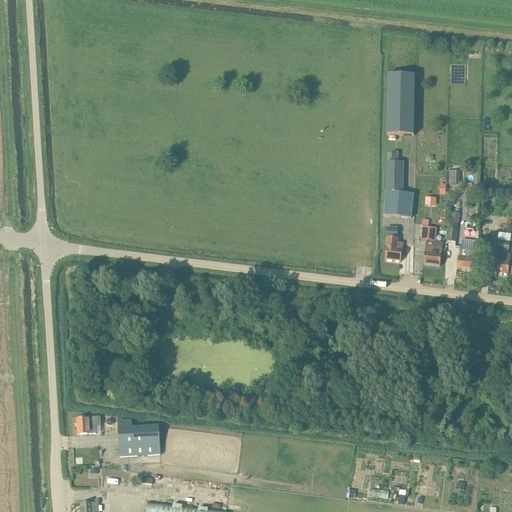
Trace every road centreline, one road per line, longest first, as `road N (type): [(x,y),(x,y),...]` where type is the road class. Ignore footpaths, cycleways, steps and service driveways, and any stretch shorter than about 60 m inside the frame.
road 1 (unclassified): [(43,244),(511,301)]
road 2 (unclassified): [(59,511),(43,244)]
road 3 (unclassified): [(43,244),(29,0)]
